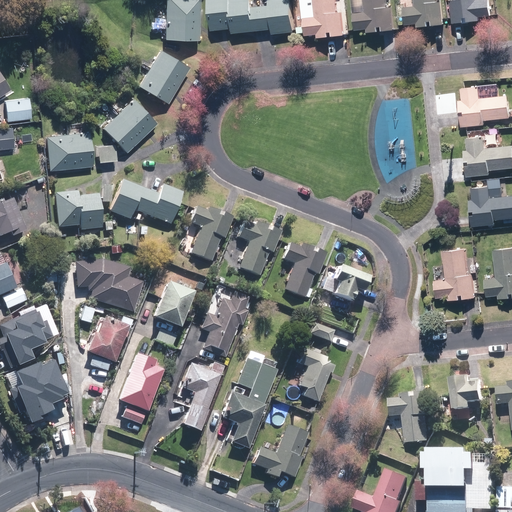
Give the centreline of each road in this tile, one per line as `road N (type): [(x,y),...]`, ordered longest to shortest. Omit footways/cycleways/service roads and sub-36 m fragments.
road 1 (residential): [(382,345),(401,282),(388,240),(238,178),(211,149),(208,131),(223,96),(247,83),(424,66)]
road 2 (tertiary): [(22,484),(59,472),(112,472),(226,511)]
road 3 (residential): [(318,511),(382,345)]
road 4 (residential): [(511,333),(382,345)]
